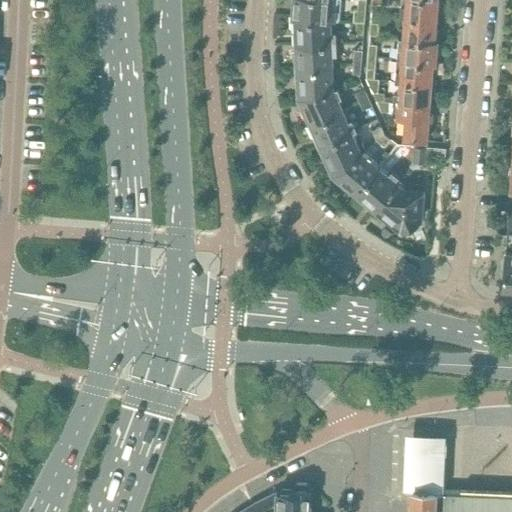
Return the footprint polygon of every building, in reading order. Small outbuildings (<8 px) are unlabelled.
[(292,17),(330,20),(337,20),(338,9),(331,8),(331,0),(293,0),(292,16),(292,17)] [(365,0),(357,0),(357,11),(365,11),(365,0)] [(400,16),(436,19),(437,10),(440,7),(440,0),(401,0),(401,5),(400,16)] [(352,21),(356,21),(364,22),(365,11),(357,11),(353,10),(352,21)] [(403,26),(402,37),(437,40),(438,31),(435,28),(436,19),(400,16),(399,26),(403,26)] [(295,29),(296,44),(335,42),(334,31),(330,31),(330,20),(292,17),(293,29),(295,29)] [(364,22),(356,21),(355,33),(363,34),(364,22)] [(377,35),(378,23),(370,22),(369,34),(377,35)] [(435,62),(437,40),(402,37),(398,37),(397,47),(396,59),(400,60),(435,62)] [(335,53),(335,42),(296,44),(296,47),(293,47),(294,67),(332,65),(331,53),(335,53)] [(376,45),(368,44),(367,57),(375,58),(376,45)] [(353,62),(361,62),(362,50),(354,50),(353,62)] [(374,69),(375,58),(367,57),(367,68),(374,69)] [(395,80),(399,81),(431,83),(431,73),(435,71),(435,62),(400,60),(396,59),(395,80)] [(353,62),(353,64),(352,74),(360,74),(361,62),(353,62)] [(332,78),(332,65),(294,67),(294,75),(297,75),(298,96),(337,87),(336,77),(332,78)] [(394,91),(393,102),(397,102),(429,105),(430,95),(433,92),(433,86),(431,83),(399,81),(398,91),(394,91)] [(337,87),(298,96),(304,110),(302,111),(308,124),(342,109),(337,98),(341,96),(337,87)] [(359,101),(368,97),(365,89),(355,93),(359,101)] [(376,100),(384,101),(384,93),(372,92),(376,100)] [(372,105),(368,97),(359,101),(363,109),(372,105)] [(403,138),(426,140),(426,138),(429,135),(430,130),(427,126),(429,105),(397,102),(393,102),(384,101),(376,100),(381,112),(396,113),(396,117),(405,118),(403,138)] [(347,120),(342,109),(308,124),(313,137),(316,136),(320,145),(352,131),(355,129),(351,119),(347,120)] [(385,133),(381,126),(372,130),(376,140),(385,133)] [(323,158),(325,157),(332,172),(364,148),(360,139),(357,141),(352,131),(320,145),(317,146),(323,158)] [(391,138),(385,133),(376,140),(385,146),(391,138)] [(414,145),(413,153),(425,154),(425,146),(414,145)] [(372,154),(364,148),(332,172),(346,183),(344,186),(355,194),(379,165),(369,157),(372,154)] [(425,154),(413,153),(412,161),(424,162),(425,154)] [(388,173),(379,165),(355,194),(366,203),(367,201),(375,207),(397,180),(400,177),(391,170),(388,173)] [(407,188),(397,180),(375,207),(400,228),(403,227),(404,232),(419,225),(417,221),(420,220),(421,204),(424,205),(425,192),(422,192),(422,190),(407,188)] [(511,198),(509,198),(502,284),(511,284),(511,198)] [(442,490),(444,433),(403,432),(401,488),(411,488),(435,489),(442,490)] [(276,491),(275,511),(309,511),(310,483),(293,483),(293,489),(280,489),(280,491),(276,491)] [(434,511),(435,491),(435,489),(411,488),(410,511),(434,511)] [(445,492),(435,491),(434,511),(511,511),(511,492),(445,490),(445,492)]
